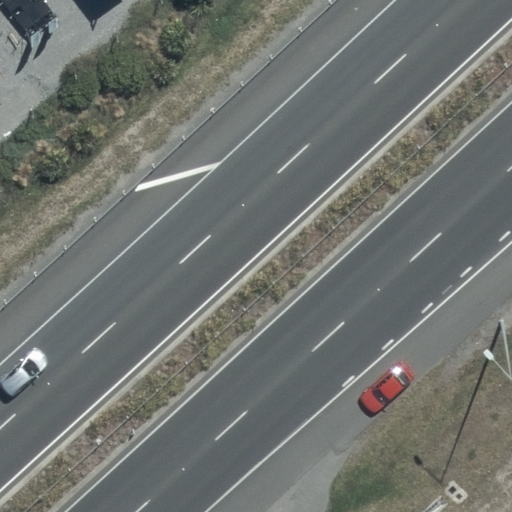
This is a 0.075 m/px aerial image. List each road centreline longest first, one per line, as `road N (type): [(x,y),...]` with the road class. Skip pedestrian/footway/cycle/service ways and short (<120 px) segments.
road 1 (trunk): [(0,426),(461,0)]
road 2 (trunk): [(511,164),(140,511)]
